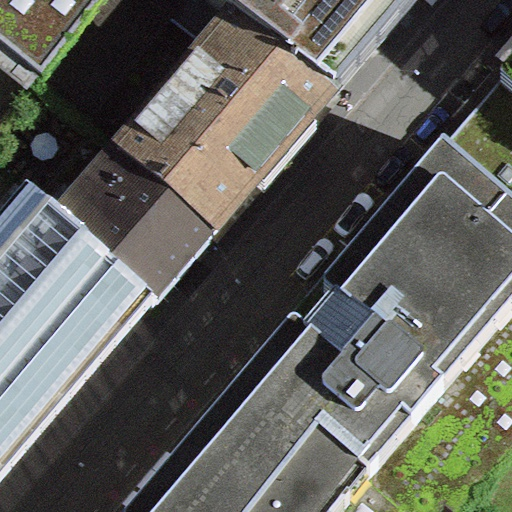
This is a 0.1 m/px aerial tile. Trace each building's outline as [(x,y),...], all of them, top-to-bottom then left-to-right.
[(0,0),(0,47),(43,82),(106,0),(0,0)] [(204,0),(106,0),(43,82),(36,90),(80,128),(170,13),(217,49),(120,162),(211,241),(253,192),(335,97),(334,96),(204,0)] [(204,0),(334,96),(406,13),(416,0),(204,0)] [(511,78),(499,95),(504,99),(481,126),(451,161),(446,156),(445,158),(511,215),(511,78)] [(120,162),(90,136),(32,204),(154,309),(178,280),(211,241),(120,162)] [(511,215),(445,158),(441,160),(438,160),(335,281),(325,293),(325,298),(333,305),(318,317),(318,326),(306,340),(293,330),(156,490),(137,511),(262,511),(318,442),(396,511),(464,511),(478,497),(511,453),(511,215)] [(32,204),(29,201),(0,235),(0,487),(63,414),(154,309),(32,204)] [(396,511),(318,442),(262,511),(396,511)] [(511,511),(511,453),(478,497),(477,511),(511,511)]
